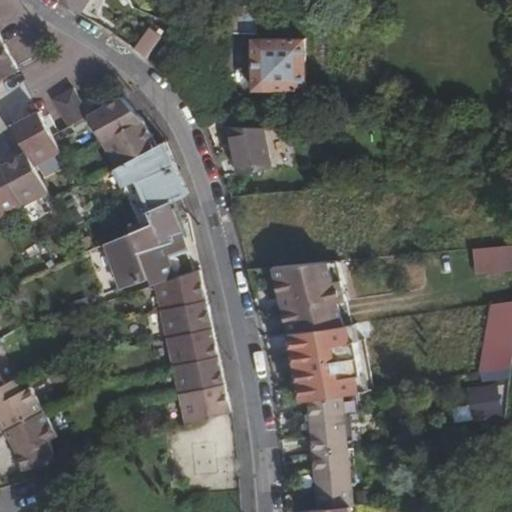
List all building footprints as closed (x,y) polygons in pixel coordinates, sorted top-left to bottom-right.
[(65,0),(66,0),(86,12),(94,0),(65,0)] [(511,0),(132,0),(140,8),(211,40),(228,24),(228,4),(264,5),(329,5),(329,122),(511,123),(511,0)] [(264,32),(264,5),(228,4),(228,23),(228,24),(228,32),(264,32)] [(154,27),(139,47),(149,55),(151,56),(166,36),(154,27)] [(0,84),(24,72),(0,28),(0,84)] [(311,38),(260,40),(260,90),(312,90),(311,38)] [(82,88),(63,98),(77,126),(96,116),(82,88)] [(98,115),(124,166),(133,161),(166,143),(151,121),(142,110),(131,99),(98,115)] [(37,156),(0,174),(0,226),(7,223),(6,220),(57,194),(44,169),(72,154),(51,114),(23,128),(37,156)] [(271,127),(237,127),(246,176),(263,173),(278,171),(271,127)] [(133,161),(142,179),(156,209),(159,209),(185,198),(194,194),(172,140),(166,143),(133,161)] [(121,168),(129,186),(142,179),(133,161),(124,166),(121,168)] [(115,246),(130,290),(156,281),(158,286),(163,284),(198,271),(180,216),(190,211),(185,198),(159,209),(156,209),(153,210),(160,225),(115,246)] [(477,273),(511,271),(511,245),(477,246),(477,273)] [(284,265),(293,331),(347,324),(344,301),(351,300),(348,278),(341,279),(339,260),(284,265)] [(196,423),(238,410),(206,268),(198,271),(163,284),(196,423)] [(511,357),(511,302),(491,304),(479,371),(511,368),(511,357)] [(347,324),(293,331),(304,403),(309,401),(342,395),(358,393),(347,324)] [(0,405),(27,455),(31,470),(43,467),(62,461),(57,440),(64,438),(37,387),(27,392),(19,380),(10,385),(0,367),(0,405)] [(496,387),(471,390),(476,419),(500,416),(496,387)] [(358,393),(342,395),(345,416),(361,413),(358,393)] [(342,395),(309,401),(316,455),(350,450),(345,416),(342,395)] [(472,404),(455,407),(457,423),(474,420),(472,404)] [(350,450),(316,455),(323,509),(357,506),(350,450)]
